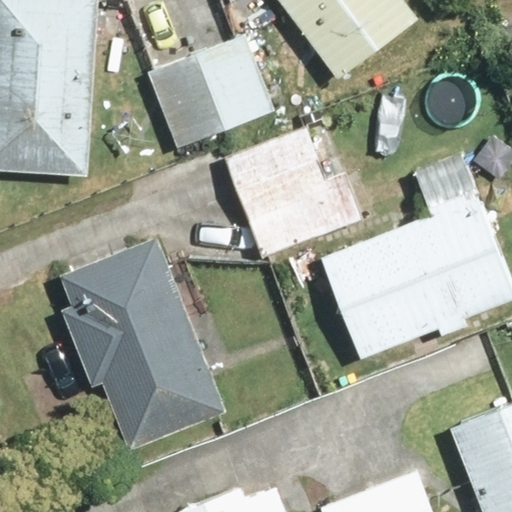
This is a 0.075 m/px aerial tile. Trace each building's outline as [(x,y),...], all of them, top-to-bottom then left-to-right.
[(115,0),(4,0),(0,59),(0,167),(103,175),(115,0)] [(435,7),(429,0),(302,0),(361,70),(435,7)] [(256,40),(157,73),(182,146),(281,112),(256,40)] [(380,217),(361,164),(330,175),(314,131),(240,157),(273,254),(380,217)] [(511,223),(500,192),(333,258),(373,358),(511,302),(511,223)] [(102,387),(120,380),(144,443),(237,408),(171,233),(78,268),(93,308),(75,315),(102,387)] [(511,511),(511,400),(461,421),(497,511),(511,511)] [(455,511),(440,468),(325,510),(325,511),(455,511)] [(305,511),(294,482),(213,511),(305,511)]
